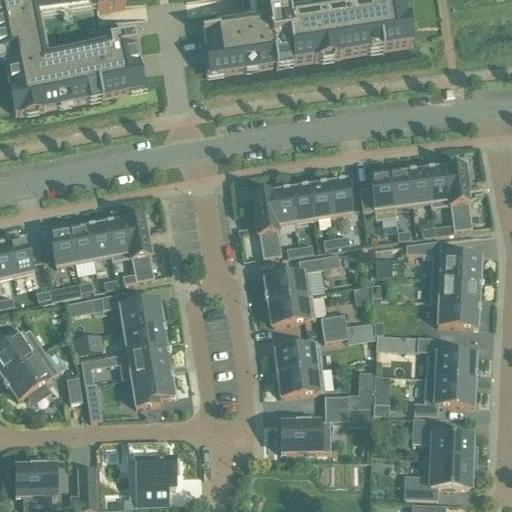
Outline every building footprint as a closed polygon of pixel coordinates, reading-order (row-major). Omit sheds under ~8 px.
[(19,118),(26,116),(24,110),(37,108),(38,114),(45,112),(44,112),(59,109),(58,103),(70,100),(71,106),(88,103),(87,97),(99,95),(101,104),(102,104),(102,100),(142,92),(140,78),(137,66),(136,66),(134,55),(137,54),(134,39),(109,44),(109,45),(110,45),(111,52),(44,65),(33,15),(95,7),(96,14),(125,10),(125,9),(123,9),(122,0),(0,0),(0,52),(6,52),(8,63),(5,64),(10,92),(12,102),(14,115),(15,118),(19,117),(19,118)] [(355,0),(357,12),(290,22),(289,15),(268,18),(269,26),(219,33),(202,35),(202,37),(205,37),(207,52),(206,52),(208,63),(210,78),(275,69),(276,71),(277,71),(276,62),(292,60),(293,66),(314,63),(314,64),(333,61),(340,60),(340,59),(369,54),(368,49),(380,47),(382,55),(383,55),(383,52),(411,48),(407,22),(406,22),(402,0),(355,0)] [(465,170),(444,172),(447,195),(468,192),(465,170)] [(444,172),(426,175),(431,213),(449,211),(448,207),(449,207),(447,195),(444,172)] [(426,175),(407,177),(412,211),(430,209),(430,213),(431,213),(426,175)] [(407,177),(389,180),(394,223),(396,223),(394,213),(412,211),(407,177)] [(371,191),(359,193),(362,217),(374,215),(375,225),(394,223),(389,180),(369,182),(371,191)] [(346,185),(326,188),(331,222),(351,219),(346,185)] [(326,188),(308,191),(313,225),(331,222),(326,188)] [(308,191),(289,194),(294,228),(313,225),(308,191)] [(468,192),(447,195),(449,207),(448,207),(449,211),(449,212),(450,212),(452,227),(461,226),(470,225),(468,209),(470,209),(468,192)] [(271,197),(276,231),(277,231),(294,228),(289,194),(271,197)] [(254,223),(274,219),(271,197),(251,200),(254,223)] [(274,219),(254,223),(257,240),(259,240),(261,255),(270,254),(280,253),(277,237),(278,237),(277,231),(276,231),(274,219)] [(144,221),(123,225),(128,247),(148,243),(144,221)] [(123,225),(105,229),(112,262),(111,262),(112,267),(130,263),(129,259),(130,259),(128,247),(123,225)] [(470,225),(461,226),(463,235),(472,234),(470,225)] [(461,226),(452,227),(453,236),(463,235),(461,226)] [(87,232),(93,266),(111,262),(112,262),(105,229),(87,232)] [(433,230),(421,231),(422,240),(434,239),(433,230)] [(75,269),(93,266),(87,232),(68,236),(75,269)] [(409,233),(396,235),(397,244),(410,242),(409,233)] [(68,236),(49,240),(56,273),(75,269),(68,236)] [(348,241),(335,243),(336,252),(349,250),(348,241)] [(144,277),(146,284),(154,282),(150,259),(151,259),(148,243),(128,247),(130,259),(129,259),(130,263),(131,263),(134,279),(144,277)] [(335,243),(322,245),(324,254),(336,252),(335,243)] [(26,245),(6,250),(14,283),(33,278),(26,245)] [(431,261),(430,284),(479,286),(480,263),(439,260),(440,246),(406,250),(405,259),(431,261)] [(311,247),(298,249),(299,258),(312,256),(311,247)] [(298,249),(285,251),(287,260),(299,258),(298,249)] [(6,250),(0,250),(0,285),(14,283),(6,250)] [(280,253),(270,254),(272,262),(281,261),(280,253)] [(270,254),(261,255),(262,264),(272,262),(270,254)] [(263,284),(267,308),(311,301),(308,277),(339,273),(337,260),(321,263),(298,267),(300,278),(263,284)] [(144,277),(134,279),(136,286),(146,284),(144,277)] [(134,279),(122,281),(123,288),(136,286),(134,279)] [(115,282),(103,285),(105,294),(117,291),(115,282)] [(479,286),(430,284),(428,307),(438,308),(478,310),(479,286)] [(91,287),(79,289),(79,290),(80,298),(93,296),(91,287)] [(79,290),(66,292),(68,301),(81,299),(80,298),(79,290)] [(379,290),(370,291),(371,304),(380,303),(379,290)] [(48,296),(36,298),(38,307),(50,305),(48,296)] [(118,298),(101,302),(103,315),(119,312),(123,336),(162,329),(159,305),(129,310),(126,297),(118,298)] [(267,308),(271,331),(315,324),(311,301),(267,308)] [(12,303),(0,305),(0,308),(1,314),(14,312),(12,303)] [(478,310),(438,308),(437,331),(477,333),(478,310)] [(320,324),(322,335),(345,332),(344,320),(320,324)] [(382,327),(373,328),(374,340),(383,340),(382,327)] [(123,336),(127,360),(166,353),(162,329),(123,336)] [(345,332),(322,335),(324,347),(347,343),(345,332)] [(8,349),(0,354),(0,380),(3,384),(44,356),(29,335),(21,340),(16,333),(3,341),(8,349)] [(100,339),(72,344),(74,360),(103,356),(100,339)] [(417,343),(416,357),(426,357),(425,384),(474,386),(476,359),(440,358),(441,344),(417,343)] [(276,373),(277,379),(321,374),(318,350),(274,356),(274,357),(272,357),(274,374),(276,373)] [(170,377),(166,353),(127,360),(81,367),(84,389),(92,388),(90,374),(119,369),(121,385),(130,383),(170,377)] [(44,356),(3,384),(17,406),(58,378),(44,356)] [(277,379),(280,403),(324,397),(321,374),(277,379)] [(170,377),(130,383),(135,413),(159,409),(159,404),(174,402),(170,377)] [(78,383),(66,385),(70,409),(82,407),(78,383)] [(474,386),(425,384),(424,409),(414,408),(413,421),(437,422),(438,410),(473,412),(474,386)] [(95,390),(85,392),(90,427),(101,425),(95,390)] [(348,401),(324,402),(324,414),(348,414),(348,401)] [(373,409),(373,420),(388,421),(388,409),(373,409)] [(324,427),(280,428),(281,458),(330,457),(330,427),(348,426),(348,414),(324,414),(324,427)] [(424,464),(476,466),(476,452),(471,451),(472,440),(446,439),(446,425),(412,424),(411,448),(429,448),(429,463),(424,463),(424,464)] [(128,504),(124,505),(123,511),(138,511),(168,511),(168,495),(176,495),(175,480),(179,480),(179,464),(167,464),(166,447),(126,448),(127,468),(133,468),(134,504),(128,504)] [(476,466),(424,464),(423,482),(405,482),(404,503),(436,505),(437,493),(470,494),(470,481),(475,481),(476,466)] [(55,470),(15,471),(16,502),(23,502),(22,511),(51,511),(51,501),(56,501),(55,470)] [(78,511),(96,511),(95,473),(78,473),(78,511)]
